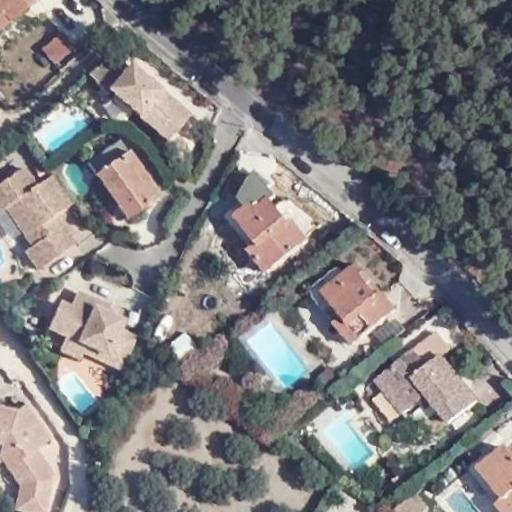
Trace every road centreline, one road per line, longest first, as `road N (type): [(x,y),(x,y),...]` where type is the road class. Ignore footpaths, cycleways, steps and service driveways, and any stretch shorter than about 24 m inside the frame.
road 1 (residential): [(511,355),(420,255),(136,0)]
road 2 (residential): [(77,511),(83,455),(5,336)]
